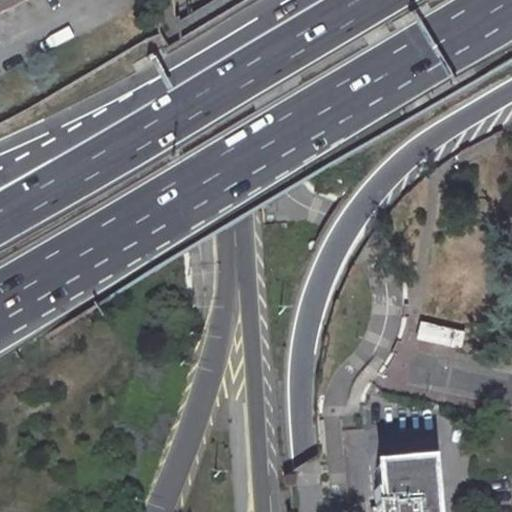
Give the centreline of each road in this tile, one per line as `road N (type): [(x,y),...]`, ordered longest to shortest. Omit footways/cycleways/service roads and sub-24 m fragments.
road 1 (trunk): [(0,301),(511,1)]
road 2 (trunk): [(308,511),(299,376),(330,259),(392,168),(511,94)]
road 3 (trunk): [(357,0),(0,210)]
road 4 (primary): [(157,511),(210,351),(234,207)]
road 5 (primary): [(261,511),(247,271),(234,207)]
road 6 (trunk): [(304,0),(85,129)]
road 7 (primary): [(234,207),(219,0)]
